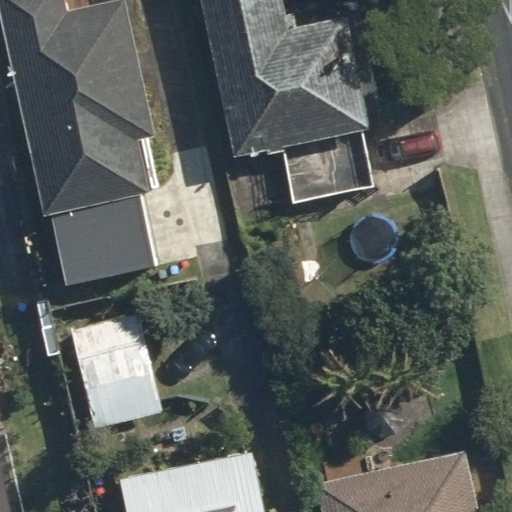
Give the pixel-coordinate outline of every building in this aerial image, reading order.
[(101,0),(61,8),(59,0),(0,0),(0,51),(23,166),(152,140),(123,0),(101,0)] [(372,188),(359,129),(334,15),(289,25),(286,12),(278,14),(275,0),(192,0),(227,158),(276,147),(289,206),(372,188)] [(104,156),(28,173),(40,228),(117,210),(104,156)] [(135,312),(65,329),(90,430),(160,413),(135,312)] [(475,511),(462,448),(310,482),(316,511),(475,511)] [(254,511),(243,452),(113,478),(120,511),(254,511)]
